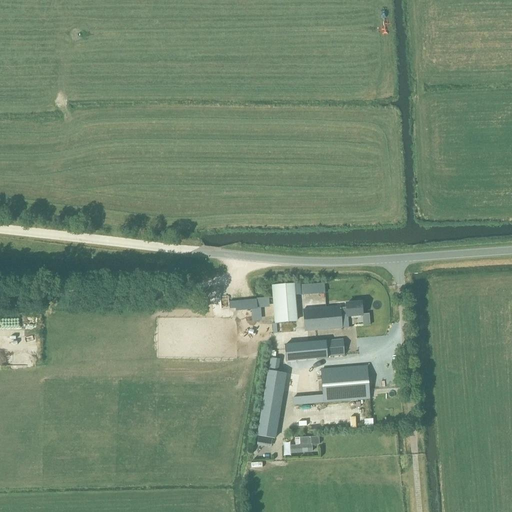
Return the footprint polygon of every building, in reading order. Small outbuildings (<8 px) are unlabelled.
[(292,284),(272,286),(275,324),(295,323),(292,284)] [(317,284),(299,285),(299,295),(318,293),(317,284)] [(269,298),(256,299),(256,300),(257,307),(257,308),(269,307),(269,298)] [(235,308),(236,311),(257,309),(256,299),(229,302),(230,308),(235,308)] [(340,307),(303,310),(305,331),(348,327),(347,316),(362,315),(362,303),(346,304),(346,308),(340,308),(340,307)] [(327,356),(344,355),(342,340),(285,345),(286,362),(327,358),(327,356)] [(265,386),(257,436),(275,439),(283,389),(286,374),(278,372),(280,359),(270,358),(265,386)] [(321,371),(323,396),(292,398),(292,406),(323,403),(324,403),(370,399),(367,367),(321,371)] [(271,439),(259,437),(258,439),(263,439),(262,445),(270,447),(271,439)] [(290,446),(291,454),(312,452),(312,445),(319,444),(318,437),(299,438),(299,445),(290,446)]
